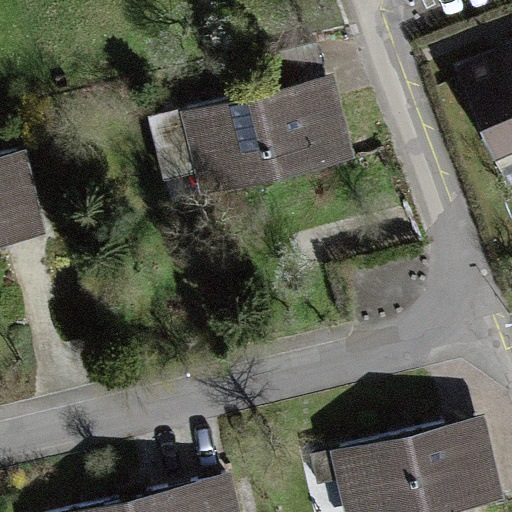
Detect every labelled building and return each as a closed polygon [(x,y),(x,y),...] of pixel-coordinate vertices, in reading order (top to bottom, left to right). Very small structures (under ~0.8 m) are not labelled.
[(511,36),(458,62),(495,141),(511,132),(511,36)] [(335,70),(195,110),(222,203),(362,163),(335,70)] [(32,143),(0,151),(0,236),(53,222),(32,143)] [(337,446),(351,511),(434,511),(511,494),(492,410),(337,446)] [(69,511),(248,511),(234,464),(69,511)]
